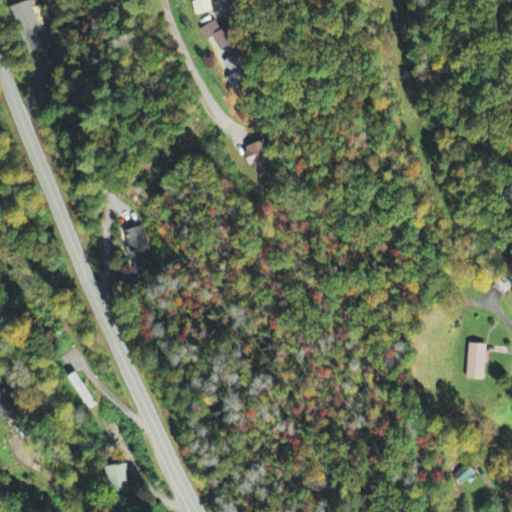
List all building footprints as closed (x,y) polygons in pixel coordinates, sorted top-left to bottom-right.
[(196,17),(213,13),(211,1),(216,0),(215,0),(198,0),(199,2),(193,3),(196,17)] [(221,31),(217,22),(201,30),(207,42),(215,38),(221,51),(235,45),(227,29),(221,31)] [(255,83),(240,55),(224,63),(232,78),(227,80),(234,94),(255,83)] [(256,178),(275,171),(264,142),(245,149),(256,178)] [(131,265),(150,260),(143,228),(124,233),(131,265)] [(467,382),(486,382),(487,346),(468,345),(467,382)] [(0,393),(0,415),(3,423),(20,416),(9,390),(0,393)] [(106,469),(110,495),(129,492),(125,466),(106,469)]
